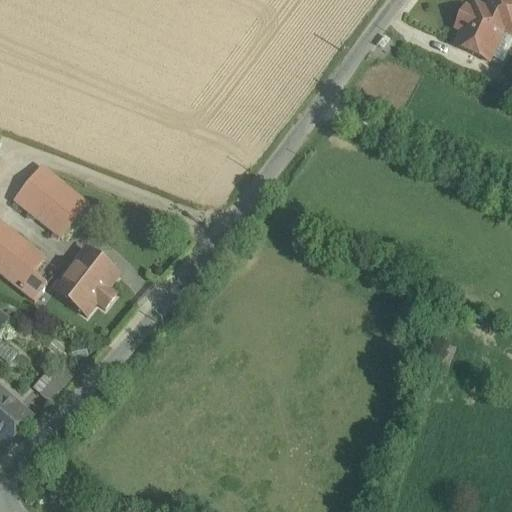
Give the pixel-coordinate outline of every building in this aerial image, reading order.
[(511,1),(508,0),(492,0),(490,6),(494,9),(511,16),(511,1)] [(492,14),(476,7),(472,14),(467,11),(457,33),(462,35),(455,50),(490,66),(505,34),(511,37),(511,16),(494,9),(492,14)] [(90,207),(43,169),(15,204),(62,241),(90,207)] [(46,261),(0,224),(0,275),(35,304),(48,288),(34,277),(46,261)] [(159,257),(129,234),(116,251),(145,274),(159,257)] [(120,278),(90,254),(57,295),(53,292),(53,293),(88,320),(98,307),(106,313),(117,298),(110,292),(120,278)] [(0,441),(9,449),(34,421),(0,390),(0,441)] [(76,481),(63,476),(56,493),(70,497),(76,481)]
